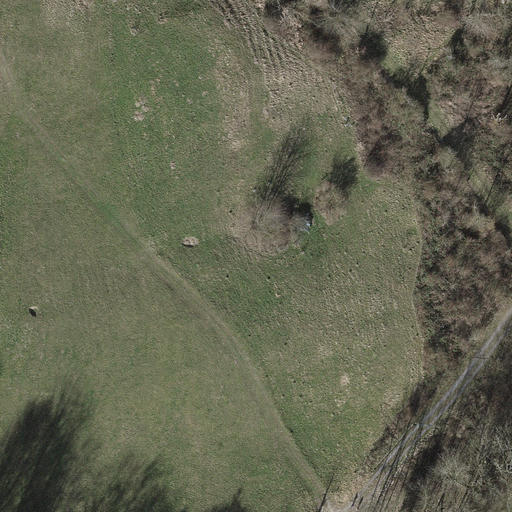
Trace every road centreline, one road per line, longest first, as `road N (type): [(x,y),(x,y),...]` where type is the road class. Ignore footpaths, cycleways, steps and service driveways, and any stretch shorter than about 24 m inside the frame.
road 1 (track): [(349,511),(511,319)]
road 2 (track): [(388,47),(511,229)]
